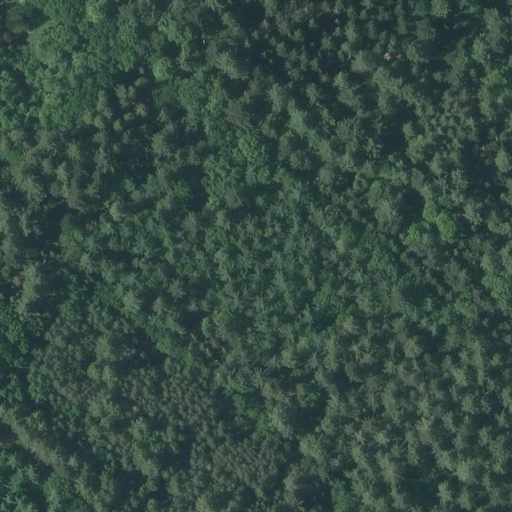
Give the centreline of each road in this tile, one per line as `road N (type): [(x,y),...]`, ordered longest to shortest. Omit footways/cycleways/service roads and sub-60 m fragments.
road 1 (track): [(511,371),(319,191),(105,13)]
road 2 (track): [(98,511),(0,423)]
